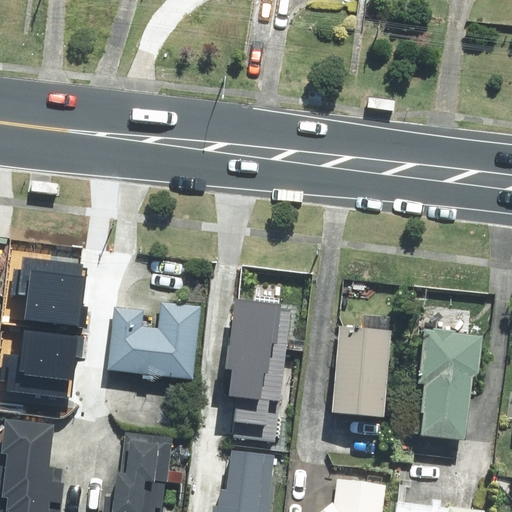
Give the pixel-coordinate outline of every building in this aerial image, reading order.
[(396,100),(367,96),(366,108),(395,112),(396,100)] [(61,184),(32,180),(30,191),(59,195),(61,184)] [(299,278),(239,271),(222,416),(283,423),(299,278)] [(0,360),(16,362),(15,376),(67,380),(73,305),(4,299),(0,353),(0,360)] [(194,312),(156,308),(154,332),(137,330),(139,314),(107,310),(100,373),(186,383),(194,312)] [(481,323),(470,322),(420,317),(413,317),(406,390),(414,390),(409,441),(459,446),(464,383),(475,384),(481,323)] [(386,333),(336,326),(324,419),(375,425),(386,333)] [(43,482),(47,430),(0,426),(0,511),(41,511),(42,508),(55,509),(57,483),(43,482)] [(120,435),(116,479),(101,478),(98,511),(143,511),(145,494),(159,495),(162,463),(168,463),(170,439),(120,435)] [(270,511),(286,442),(201,435),(194,511),(270,511)] [(376,511),(379,486),(332,482),(329,511),(376,511)]
